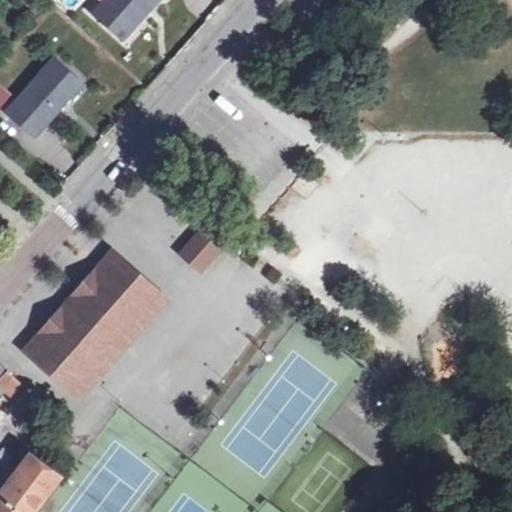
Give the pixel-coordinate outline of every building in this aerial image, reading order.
[(104,0),(93,13),(122,37),(153,0),(104,0)] [(69,99),(82,85),(53,60),(7,114),(32,137),(67,98),(69,99)] [(199,230),(191,239),(211,256),(219,246),(199,230)] [(191,239),(180,252),(200,268),(211,256),(191,239)] [(157,295),(115,258),(32,353),(74,391),(157,295)] [(16,389),(21,383),(8,371),(0,379),(0,381),(10,392),(14,387),(16,389)] [(28,453),(0,488),(0,511),(31,511),(59,475),(28,453)] [(412,511),(397,500),(387,511),(412,511)]
